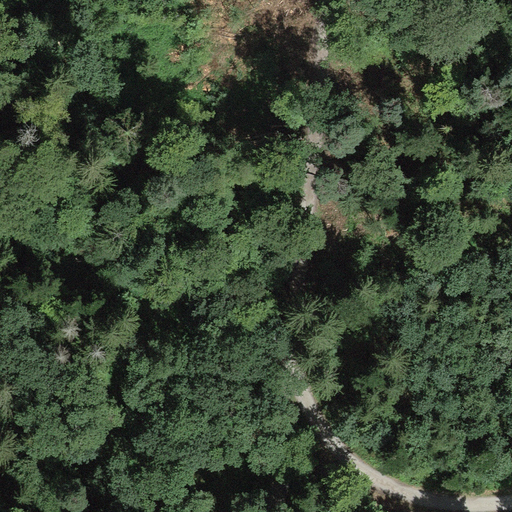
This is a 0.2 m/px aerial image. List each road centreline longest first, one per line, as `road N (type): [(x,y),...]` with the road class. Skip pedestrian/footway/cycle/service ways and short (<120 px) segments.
road 1 (track): [(330,0),(290,383),(352,469)]
road 2 (track): [(275,511),(278,491),(352,469),(430,502),(511,500)]
